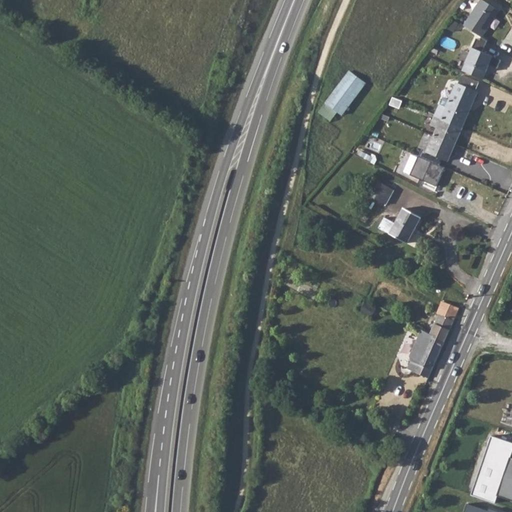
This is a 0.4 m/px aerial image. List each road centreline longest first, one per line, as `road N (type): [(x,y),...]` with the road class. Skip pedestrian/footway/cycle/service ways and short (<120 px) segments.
road 1 (primary): [(177,511),(213,273),(279,34)]
road 2 (primary): [(279,34),(214,201),(177,360)]
road 3 (secondary): [(397,511),(511,232)]
road 4 (track): [(349,150),(455,0)]
road 5 (primary): [(177,360),(164,397),(150,511)]
road 6 (primary): [(177,360),(161,511)]
